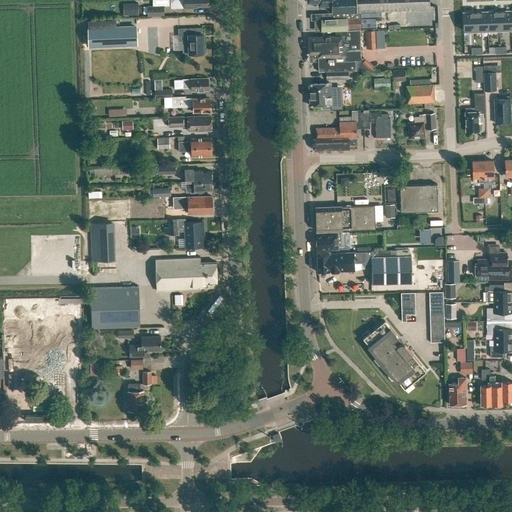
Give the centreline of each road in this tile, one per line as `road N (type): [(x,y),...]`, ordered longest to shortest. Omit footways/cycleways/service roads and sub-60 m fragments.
road 1 (unclassified): [(187,434),(189,353),(228,291),(234,264),(224,0)]
road 2 (unclassified): [(511,498),(187,502)]
road 3 (secondary): [(329,385),(304,315),(297,161)]
road 4 (secondary): [(511,423),(398,423),(360,409),(329,385)]
road 5 (secondary): [(0,437),(187,434)]
road 6 (unclassified): [(187,502),(0,504)]
road 7 (secondary): [(297,161),(291,0)]
road 8 (residential): [(297,161),(451,154)]
road 9 (residential): [(451,154),(446,0)]
road 10 (secondary): [(187,434),(237,427),(329,385)]
